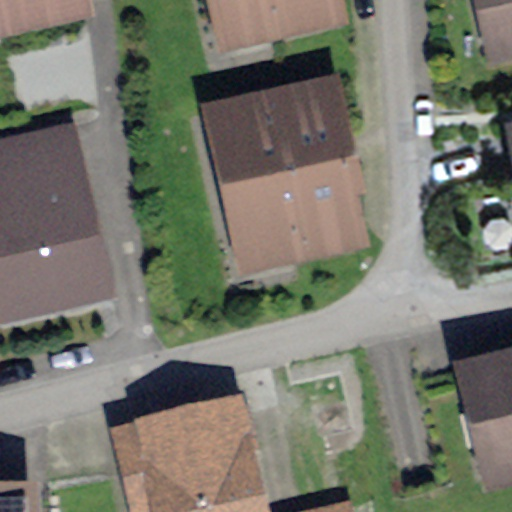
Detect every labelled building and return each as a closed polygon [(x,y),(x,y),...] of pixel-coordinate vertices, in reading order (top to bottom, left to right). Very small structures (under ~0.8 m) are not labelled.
[(0,0),(0,44),(90,23),(84,0),(0,0)] [(212,0),(224,54),(348,26),(342,0),(212,0)] [(511,0),(481,0),(499,76),(511,72),(511,0)] [(209,119),(246,278),(370,249),(334,90),(209,119)] [(76,169),(0,189),(0,347),(115,318),(76,169)] [(511,367),(473,378),(504,502),(511,500),(511,367)] [(272,511),(244,401),(111,435),(130,511),(272,511)]
